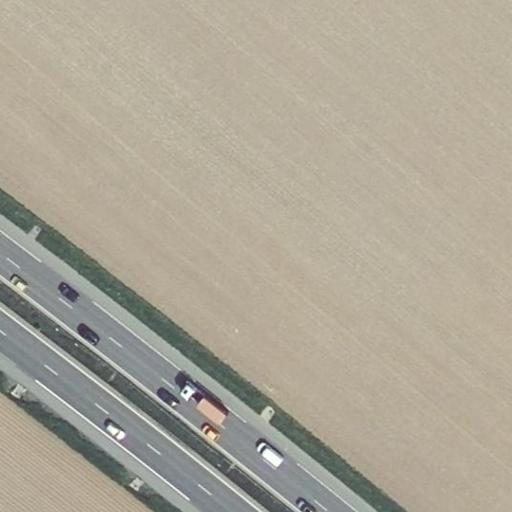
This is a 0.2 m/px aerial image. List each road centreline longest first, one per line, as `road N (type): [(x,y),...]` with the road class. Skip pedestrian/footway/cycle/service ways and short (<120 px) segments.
road 1 (motorway): [(328,511),(0,255)]
road 2 (motorway): [(0,333),(230,511)]
